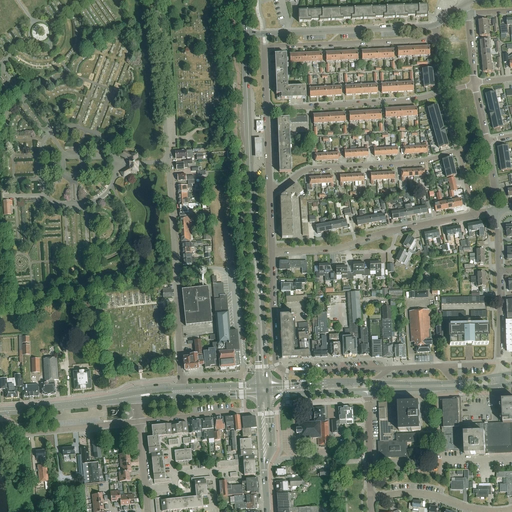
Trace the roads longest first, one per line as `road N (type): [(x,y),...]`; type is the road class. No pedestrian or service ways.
road 1 (unclassified): [(180,378),(157,0)]
road 2 (residential): [(266,109),(263,47),(437,39)]
road 3 (residential): [(389,368),(281,369),(271,251)]
road 4 (residential): [(271,251),(342,248),(473,214)]
road 5 (secondary): [(244,35),(252,241)]
road 6 (residential): [(269,194),(309,169),(424,162),(458,150)]
road 7 (unclassified): [(435,26),(244,35)]
road 8 (residential): [(443,92),(266,109)]
road 9 (secondary): [(266,385),(252,241)]
road 10 (secondary): [(252,241),(258,385)]
road 11 (residential): [(370,497),(413,493),(471,509),(511,509)]
road 12 (tertiary): [(0,412),(135,396)]
road 13 (secondary): [(367,389),(499,385)]
